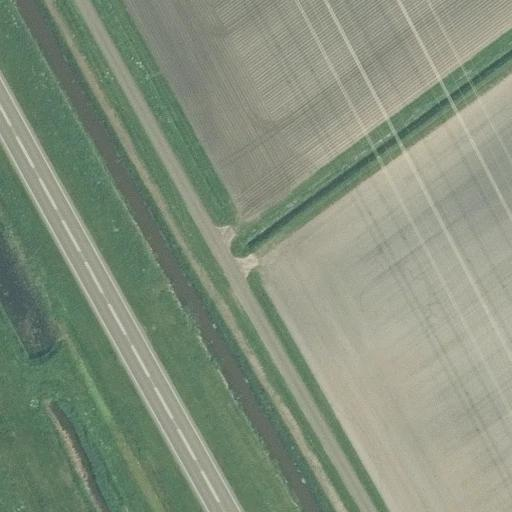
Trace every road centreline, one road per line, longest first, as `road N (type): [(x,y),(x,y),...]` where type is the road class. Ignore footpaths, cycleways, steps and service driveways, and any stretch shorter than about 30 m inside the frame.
road 1 (unclassified): [(374,511),(80,0)]
road 2 (trunk): [(230,511),(0,91)]
